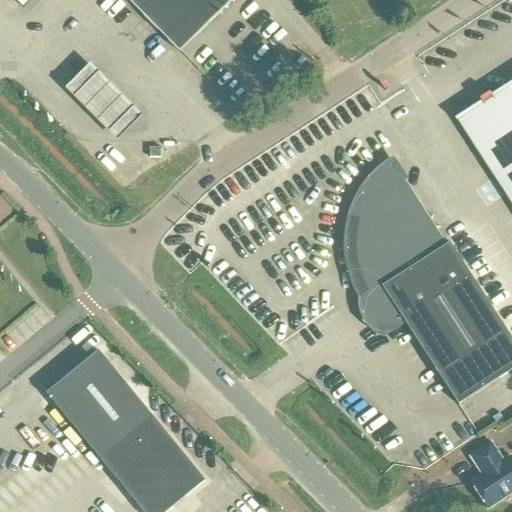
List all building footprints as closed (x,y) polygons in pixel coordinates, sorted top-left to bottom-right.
[(126,0),(181,53),(233,0),(14,0),(25,11),(36,0),(126,0)] [(92,66),(91,65),(66,90),(67,91),(84,108),(106,130),(118,141),(143,116),(131,104),(109,83),(92,66)] [(511,85),(457,121),(511,205),(511,85)] [(161,159),(161,149),(150,149),(150,159),(161,159)] [(393,163),(384,169),(377,175),(371,181),(365,188),(360,196),(356,204),(353,212),(350,221),(348,230),(347,239),(347,248),(347,257),(348,266),(351,275),(354,284),(357,292),(363,301),(370,297),(391,331),(404,322),(459,406),(511,372),(511,339),(450,244),(447,246),(393,163)] [(170,511),(206,483),(99,352),(47,395),(142,511),(170,511)] [(488,511),(511,495),(511,459),(511,458),(504,463),(491,444),(470,458),(482,476),(471,484),(488,511)]
